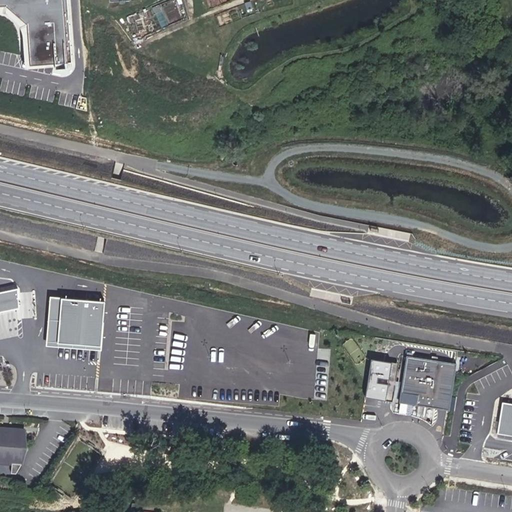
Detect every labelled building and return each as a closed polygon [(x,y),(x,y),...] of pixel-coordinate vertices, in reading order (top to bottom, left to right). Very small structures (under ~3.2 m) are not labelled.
[(0,0),(0,10),(12,10),(32,30),(35,71),(72,68),(67,0),(0,0)] [(17,287),(0,291),(0,312),(22,307),(17,287)] [(105,302),(49,296),(44,347),(101,351),(105,302)] [(453,358),(404,350),(398,386),(414,389),(413,399),(446,404),(453,358)] [(414,389),(398,386),(396,396),(413,399),(414,389)] [(511,436),(511,403),(502,402),(498,434),(511,436)] [(24,431),(15,430),(15,433),(0,431),(0,459),(13,460),(13,463),(21,464),(24,431)]
